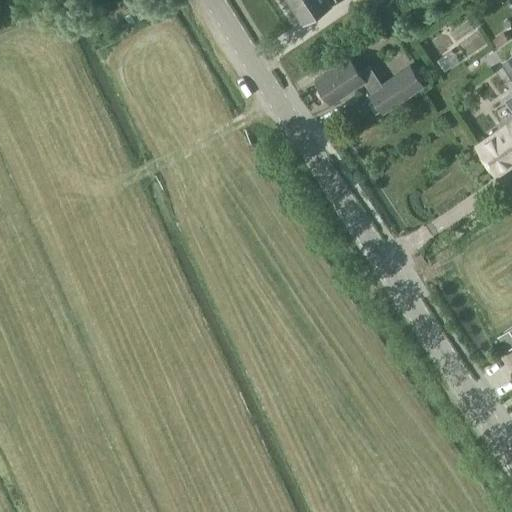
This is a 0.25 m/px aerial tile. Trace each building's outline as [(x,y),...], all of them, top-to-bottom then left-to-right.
[(152,0),(122,0),(117,3),(130,24),(158,8),(152,0)] [(330,0),(290,0),(304,21),(332,3),(330,0)] [(350,56),(317,79),(332,102),(365,80),(373,92),(384,85),(370,64),(360,71),(350,56)] [(412,66),(384,85),(373,92),(372,93),(384,111),(424,84),(412,66)] [(511,107),(511,120),(477,144),(498,175),(511,164),(511,95),(507,100),(511,107)] [(511,330),(498,339),(507,352),(511,349),(511,330)]
